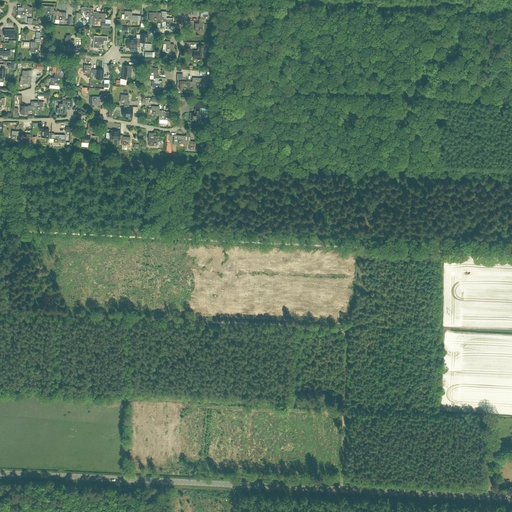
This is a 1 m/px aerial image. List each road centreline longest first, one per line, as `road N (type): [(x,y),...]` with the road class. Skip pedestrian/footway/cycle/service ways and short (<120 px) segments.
road 1 (tertiary): [(511,497),(0,473)]
road 2 (track): [(0,312),(338,330)]
road 3 (track): [(338,330),(346,347),(340,489)]
road 4 (track): [(343,413),(185,405)]
